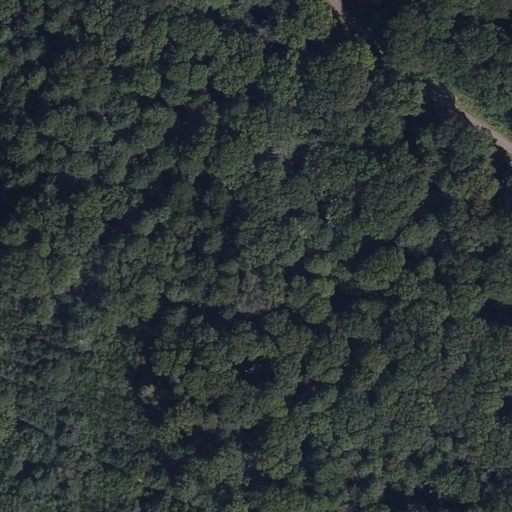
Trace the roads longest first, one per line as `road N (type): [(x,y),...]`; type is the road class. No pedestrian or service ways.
road 1 (unknown): [(210,511),(0,404)]
road 2 (track): [(511,150),(384,50),(336,0)]
